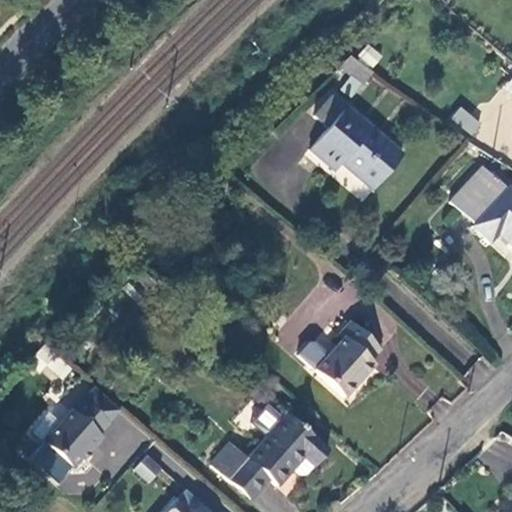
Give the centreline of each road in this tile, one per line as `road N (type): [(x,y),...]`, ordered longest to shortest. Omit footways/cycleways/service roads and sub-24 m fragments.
road 1 (unknown): [(511,337),(341,239)]
road 2 (unclassified): [(369,511),(511,386)]
